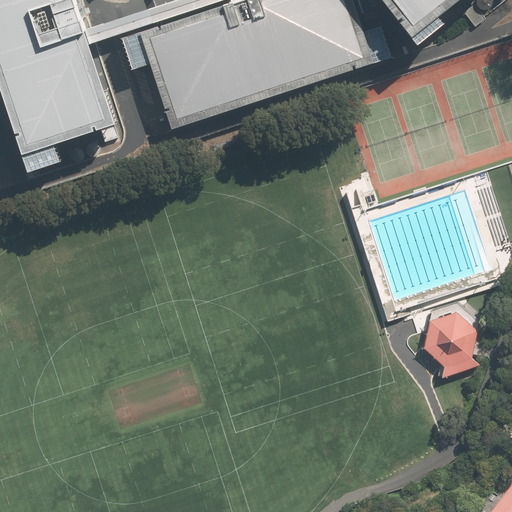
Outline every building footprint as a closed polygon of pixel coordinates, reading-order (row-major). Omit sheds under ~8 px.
[(0,0),(0,73),(30,166),(65,155),(59,137),(102,123),(107,138),(121,134),(91,43),(89,35),(86,28),(77,0),(0,0)] [(365,31),(354,0),(233,0),(232,0),(124,36),(134,69),(151,63),(173,128),(393,56),(382,25),(365,31)] [(386,0),(419,42),(446,21),(440,14),(457,0),(386,0)] [(479,5),(480,7),(483,9),(485,9),(488,9),(490,7),(492,6),(493,3),(494,0),(493,0),(477,0),(478,3),(479,5)] [(464,11),(476,26),(486,18),(474,3),(464,11)] [(89,150),(90,152),(92,153),(95,154),(97,153),(99,152),(101,151),(101,149),(102,146),(101,144),(100,142),(98,141),(96,140),(93,140),(91,141),(90,142),(88,144),(88,146),(88,148),(89,150)] [(73,155),(75,157),(77,158),(79,158),(81,158),(84,157),(85,155),(86,153),(86,151),(86,149),(84,147),(82,145),(80,145),(78,145),(76,145),(74,147),(73,149),(72,151),(72,153),(73,155)] [(426,345),(446,364),(444,375),(484,362),(474,354),(479,325),(459,308),(432,317),(426,345)] [(511,511),(511,485),(490,511),(511,511)]
